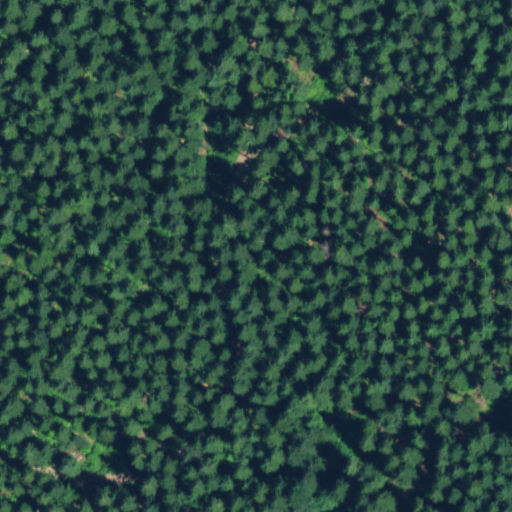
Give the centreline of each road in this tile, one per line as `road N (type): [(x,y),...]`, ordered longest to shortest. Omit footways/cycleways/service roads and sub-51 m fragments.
road 1 (track): [(106,491),(121,458),(186,434),(221,389),(227,342),(206,258),(243,47),(222,0)]
road 2 (track): [(361,511),(411,500),(428,436),(511,393)]
road 3 (track): [(0,437),(156,511)]
